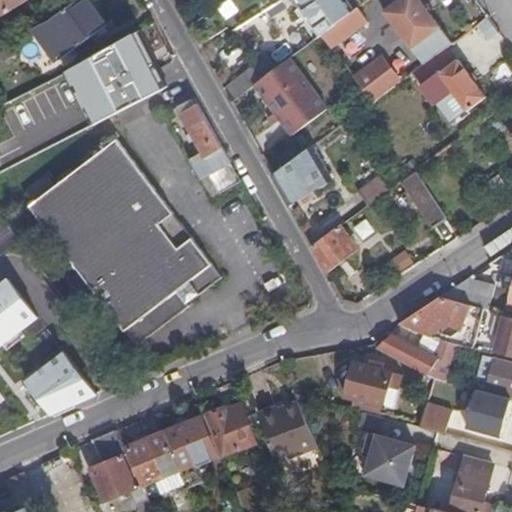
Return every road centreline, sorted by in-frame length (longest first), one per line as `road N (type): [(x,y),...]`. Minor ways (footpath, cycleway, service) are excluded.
road 1 (residential): [(152,0),(324,322)]
road 2 (residential): [(0,469),(324,322)]
road 3 (residential): [(324,322),(356,320),(511,218)]
